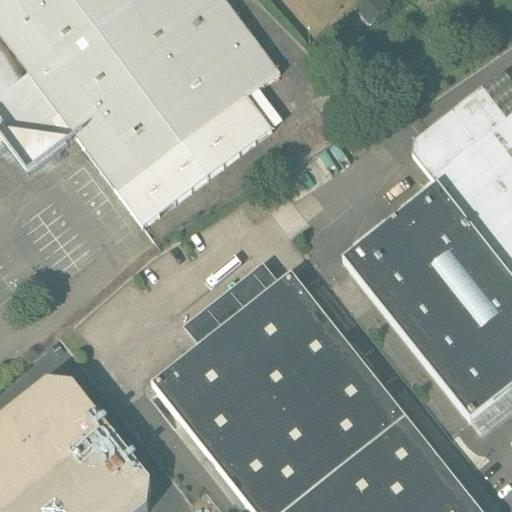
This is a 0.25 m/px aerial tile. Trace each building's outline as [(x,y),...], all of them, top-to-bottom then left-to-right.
[(0,0),(0,149),(5,146),(28,177),(75,142),(142,231),(271,134),(252,108),(241,115),(237,110),(280,78),(221,0),(0,0)] [(511,119),(506,124),(481,93),(413,146),(412,159),(511,285),(511,119)] [(511,286),(436,190),(342,263),(471,426),(511,393),(511,286)] [(474,511),(291,278),(151,388),(248,511),(474,511)] [(47,388),(0,424),(0,511),(19,511),(112,440),(73,390),(47,388)] [(112,440),(19,511),(147,511),(150,488),(112,440)]
